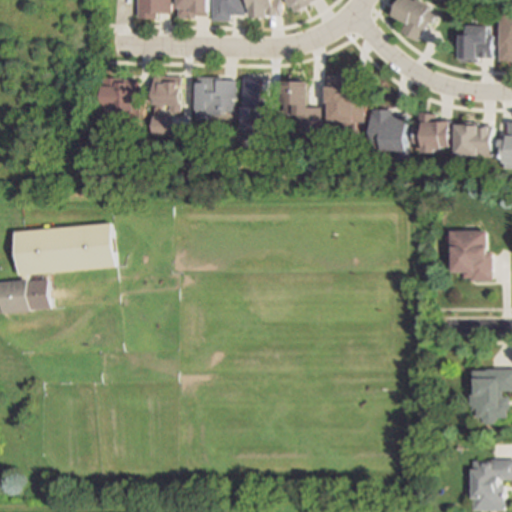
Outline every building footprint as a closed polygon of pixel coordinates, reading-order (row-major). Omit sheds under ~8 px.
[(140,0),(140,18),(172,18),(172,0),(140,0)] [(179,9),(179,0),(211,0),(211,16),(182,16),(182,9),(179,9)] [(246,0),(246,13),(232,13),(232,19),(217,19),(217,13),(217,0),(246,0)] [(252,0),(252,16),(267,16),(266,0),(252,0)] [(435,15),(419,40),(404,31),(409,22),(395,14),(402,0),(421,0),(431,5),(428,11),(435,15)] [(511,14),(511,62),(498,62),(499,14),(511,14)] [(284,116),(295,116),(295,134),(322,134),(322,109),(309,109),(309,83),(284,83),(284,116)] [(372,153),(407,153),(407,113),(372,113),(372,153)] [(452,123),(437,123),(437,115),(418,115),(417,145),(423,145),(423,153),(451,153),(452,123)] [(511,120),(511,168),(509,168),(509,161),(506,161),(506,146),(503,146),(503,135),(506,135),(509,135),(509,120),(511,120)] [(457,127),(457,156),(493,156),(493,127),(457,127)] [(16,230),(113,221),(117,265),(20,273),(16,230)] [(472,277),(472,273),(465,273),(465,268),(450,268),(451,226),(489,227),(488,250),(493,250),(493,277),(472,277)] [(1,280),(28,277),(31,308),(3,311),(3,310),(0,310),(0,281),(1,281),(1,280)] [(511,387),(502,387),(502,393),(509,393),(509,414),(497,414),(497,417),(494,420),(486,420),(483,417),(483,414),(477,414),(477,404),(472,404),(472,365),(511,365),(511,387)] [(511,477),(499,477),(499,482),(504,482),(504,506),(474,506),(474,502),(472,502),(472,461),(474,461),(474,458),(492,458),(492,456),(511,456),(511,477)]
